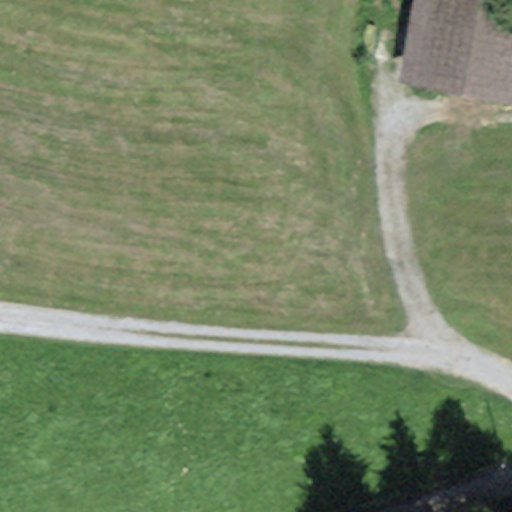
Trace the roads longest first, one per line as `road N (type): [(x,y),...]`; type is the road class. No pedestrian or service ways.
road 1 (track): [(0,321),(426,353),(511,384)]
road 2 (track): [(383,48),(385,154),(398,245),(448,359)]
